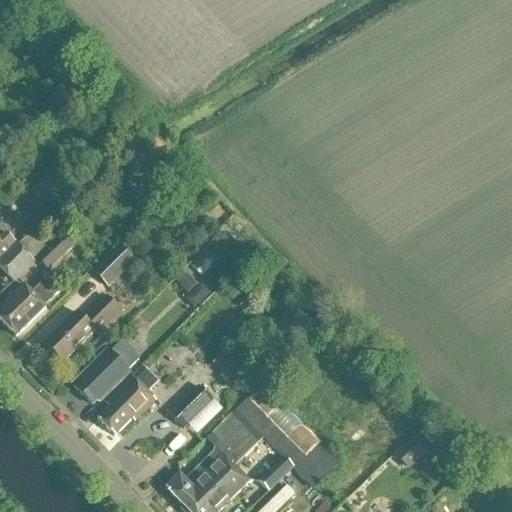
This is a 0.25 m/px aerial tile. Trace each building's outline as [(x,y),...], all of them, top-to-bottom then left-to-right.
[(123,140),(122,153),(141,155),(142,142),(123,140)] [(31,236),(18,249),(7,238),(5,240),(1,236),(0,237),(0,273),(13,287),(48,252),(31,236)] [(37,263),(49,275),(75,250),(64,238),(37,263)] [(123,249),(97,275),(112,291),(138,265),(123,249)] [(186,275),(177,284),(189,297),(198,288),(186,275)] [(60,296),(47,283),(32,297),(25,289),(0,313),(0,324),(16,341),(46,311),(45,310),(60,296)] [(197,309),(211,295),(203,286),(188,299),(197,309)] [(244,298),(236,306),(244,314),(252,305),(244,298)] [(99,341),(123,318),(106,301),(83,323),(77,316),(44,349),(62,368),(94,336),(99,341)] [(130,377),(107,354),(72,389),(91,408),(96,403),(100,407),(130,377)] [(237,362),(220,379),(228,389),(246,372),(237,362)] [(144,370),(133,381),(105,408),(109,412),(98,423),(115,440),(132,423),(134,426),(155,404),(148,397),(159,386),(144,370)] [(197,389),(168,417),(183,433),(213,405),(197,389)] [(180,479),(165,493),(184,511),(190,511),(234,470),(234,471),(263,443),(282,463),(284,462),(294,472),(314,493),(339,469),(262,391),(208,444),(221,458),(189,488),(180,479)] [(410,443),(394,459),(408,474),(425,458),(432,451),(419,437),(411,444),(410,443)] [(282,463),(259,486),(269,496),(294,472),(284,462),(282,463)] [(234,470),(190,511),(222,511),(249,486),(234,471),(234,470)] [(277,511),(295,499),(287,488),(254,511),(277,511)]
